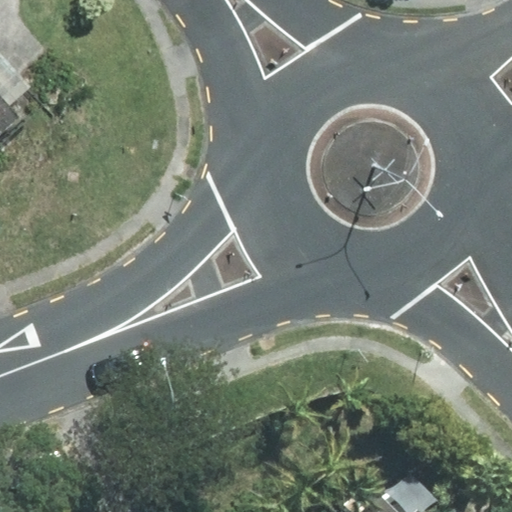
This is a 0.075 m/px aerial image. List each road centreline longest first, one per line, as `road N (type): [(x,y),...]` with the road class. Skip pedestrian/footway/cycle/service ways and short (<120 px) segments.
road 1 (tertiary): [(358,268),(249,286),(54,356)]
road 2 (tertiary): [(54,356),(158,295),(228,230),(269,174)]
road 3 (residential): [(269,159),(197,0)]
road 4 (residential): [(511,355),(433,290),(372,269)]
road 5 (tertiary): [(269,159),(284,113),(306,88),(365,65)]
road 6 (tertiary): [(358,268),(325,258),(297,237),(277,208),(269,174)]
road 7 (residential): [(463,210),(469,249),(511,330)]
road 8 (tertiary): [(428,83),(465,129),(470,189)]
